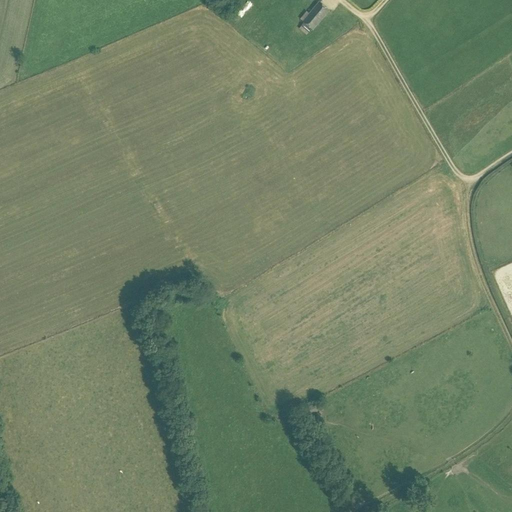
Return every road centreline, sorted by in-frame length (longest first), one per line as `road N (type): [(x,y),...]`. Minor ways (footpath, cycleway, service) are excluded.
road 1 (track): [(469,180),(367,18),(340,0)]
road 2 (track): [(469,180),(475,260),(511,347)]
road 3 (track): [(511,423),(364,511)]
